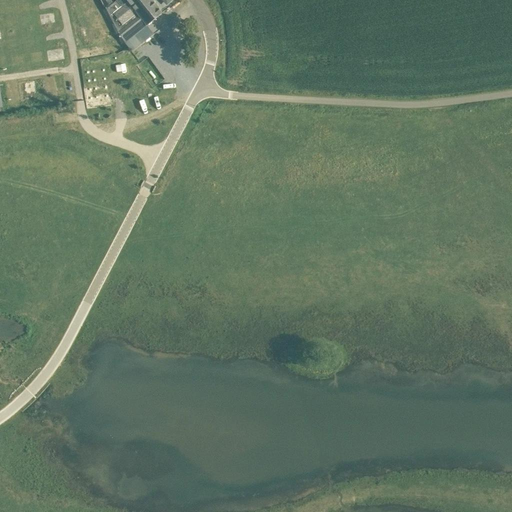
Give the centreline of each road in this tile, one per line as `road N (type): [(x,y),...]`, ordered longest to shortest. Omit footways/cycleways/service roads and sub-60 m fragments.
road 1 (unclassified): [(0,415),(40,383),(61,351),(198,92)]
road 2 (unclassified): [(511,93),(392,105),(198,92)]
